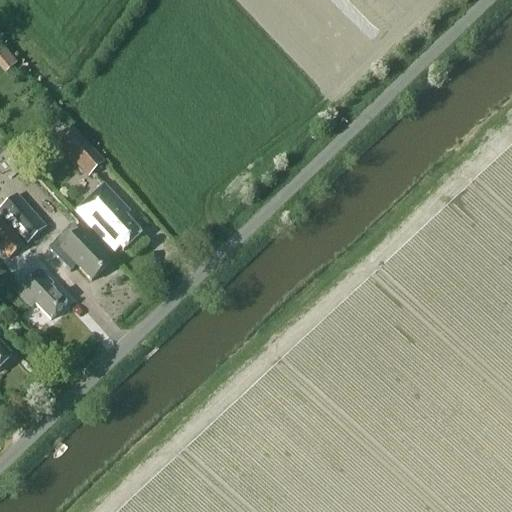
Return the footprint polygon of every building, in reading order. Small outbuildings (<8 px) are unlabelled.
[(102,161),(72,128),(56,141),(80,167),(83,165),(89,172),(102,161)] [(120,249),(123,252),(140,236),(125,218),(129,215),(103,187),(75,212),(113,254),(120,249)] [(45,229),(15,195),(0,208),(0,216),(26,246),(45,229)] [(0,250),(9,260),(23,247),(0,221),(0,250)] [(109,265),(72,226),(54,243),(61,250),(52,259),(67,275),(76,267),(90,282),(109,265)] [(53,287),(38,272),(16,294),(30,309),(34,305),(50,321),(66,306),(50,289),(53,287)] [(0,368),(11,359),(0,346),(0,368)]
